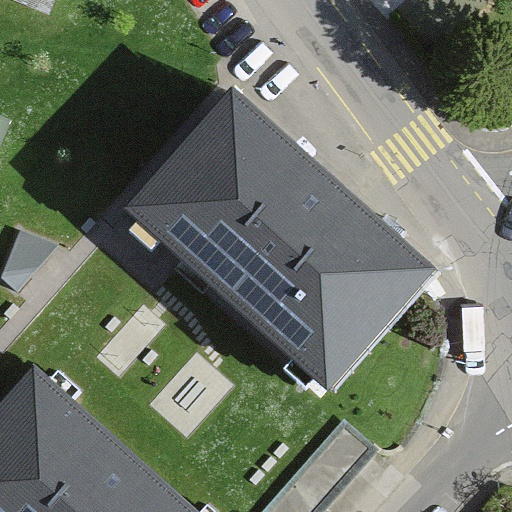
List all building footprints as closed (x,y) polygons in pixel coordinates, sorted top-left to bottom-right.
[(51,0),(23,0),(48,9),(51,0)] [(0,71),(0,131),(21,79),(0,71)] [(219,104),(115,223),(323,404),(426,286),(219,104)] [(163,511),(19,386),(0,407),(0,511),(163,511)] [(377,445),(343,416),(258,511),(318,511),(355,471),(377,445)]
